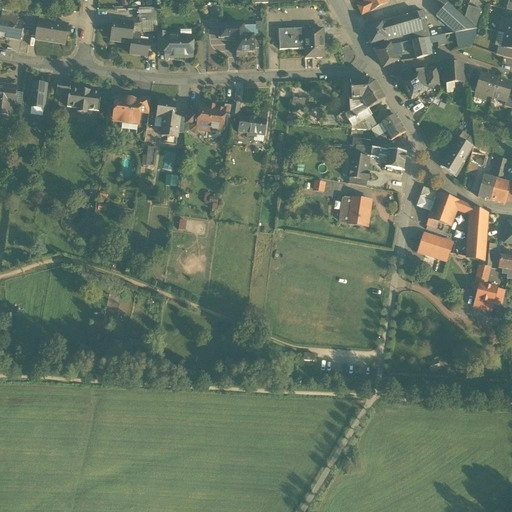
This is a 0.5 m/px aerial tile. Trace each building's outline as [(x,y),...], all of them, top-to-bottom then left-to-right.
[(362,0),(364,3),(369,12),(387,2),(386,2),(385,0),(362,0)] [(361,16),(369,12),(364,3),(357,7),(361,16)] [(476,30),(447,4),(444,7),(435,16),(455,34),(476,30)] [(3,6),(1,14),(11,16),(13,8),(3,6)] [(208,16),(219,16),(218,7),(208,7),(208,16)] [(464,19),(475,29),(480,11),(467,8),(464,19)] [(138,10),(139,21),(142,21),(157,21),(156,9),(138,10)] [(508,21),(511,21),(511,11),(506,10),(503,20),(508,22),(508,21)] [(25,25),(31,26),(33,13),(27,13),(25,25)] [(31,26),(37,27),(38,22),(40,13),(33,13),(31,26)] [(404,35),(412,33),(421,30),(417,16),(417,13),(399,19),(404,35)] [(1,15),(0,20),(0,22),(12,25),(13,22),(17,23),(18,17),(11,16),(1,14),(1,15)] [(423,14),(417,16),(421,30),(424,39),(430,39),(430,38),(423,14)] [(386,41),(404,35),(399,19),(381,24),(386,41)] [(111,41),(131,43),(132,34),(134,23),(114,21),(111,41)] [(157,34),(157,21),(142,21),(142,34),(157,34)] [(23,24),(17,23),(13,22),(12,25),(0,22),(0,33),(6,35),(5,39),(20,42),(23,24)] [(35,41),(64,46),(68,26),(38,22),(37,27),(35,41)] [(365,29),(370,45),(386,41),(381,24),(365,29)] [(290,28),(269,29),(270,61),(283,61),(283,59),(290,59),(290,63),(302,63),(302,58),(309,58),(309,60),(322,59),(320,27),(299,28),(299,26),(290,26),(290,28)] [(235,39),(235,54),(247,54),(254,54),(253,37),(257,37),(257,32),(255,32),(255,27),(219,28),(220,40),(235,39)] [(424,39),(421,30),(412,33),(415,41),(423,40),(424,39)] [(476,30),(455,34),(457,49),(472,46),(477,30),(476,30)] [(180,32),(180,38),(180,41),(191,41),(191,32),(180,32)] [(494,47),(497,48),(498,47),(502,48),(505,35),(497,33),(494,47)] [(140,35),(132,34),(131,43),(129,56),(148,58),(150,43),(139,42),(140,35)] [(157,52),(166,52),(165,38),(166,38),(166,34),(157,34),(157,52)] [(511,36),(505,35),(502,48),(511,50),(511,36)] [(437,37),(437,42),(438,47),(447,45),(445,36),(437,37)] [(191,45),(191,41),(180,41),(180,38),(166,38),(165,38),(166,52),(166,59),(191,58),(191,54),(193,52),(193,48),(191,45)] [(434,56),(431,43),(430,39),(424,39),(423,40),(427,57),(434,56)] [(416,60),(427,57),(423,40),(415,41),(412,41),(416,60)] [(399,44),(390,46),(395,57),(402,56),(399,44)] [(397,62),(395,57),(390,46),(375,53),(383,69),(397,62)] [(503,58),(511,60),(511,50),(502,48),(498,47),(497,48),(496,56),(503,58)] [(444,66),(445,84),(454,83),(462,83),(463,83),(462,76),(461,65),(444,66)] [(415,71),(416,76),(417,75),(427,91),(432,87),(439,86),(437,68),(415,71)] [(391,78),(396,88),(401,85),(401,84),(406,81),(400,72),(391,78)] [(427,91),(417,75),(416,76),(406,81),(401,84),(401,85),(411,101),(427,91)] [(487,98),(492,99),(497,81),(497,80),(481,75),(478,83),(475,94),(487,98)] [(344,117),(351,128),(371,116),(367,110),(384,100),(375,84),(368,80),(349,81),(351,100),(353,100),(354,112),(349,114),(345,117),(344,117)] [(469,92),(475,94),(478,83),(469,80),(469,88),(469,92)] [(502,83),(497,81),(492,99),(505,103),(506,103),(507,97),(511,84),(504,82),(502,83)] [(56,96),(68,97),(69,91),(70,91),(70,84),(58,82),(56,96)] [(454,83),(445,84),(446,94),(453,94),(452,90),(454,90),(454,83)] [(30,108),(43,109),(45,96),(46,86),(43,86),(31,85),(30,92),(27,92),(26,98),(29,98),(29,104),(28,108),(30,108)] [(0,115),(10,117),(11,107),(13,108),(13,107),(14,94),(15,89),(0,87),(0,115)] [(77,114),(87,115),(87,111),(98,113),(100,95),(90,93),(80,91),(80,92),(70,91),(69,91),(68,97),(66,109),(77,110),(77,114)] [(14,94),(13,107),(21,108),(22,95),(14,94)] [(487,98),(475,94),(473,100),(485,103),(487,98)] [(121,123),(137,125),(139,114),(140,102),(140,101),(116,98),(115,101),(113,118),(122,119),(121,123)] [(139,114),(148,115),(150,100),(140,98),(140,101),(140,102),(139,114)] [(298,100),(297,110),(304,110),(306,99),(298,98),(298,100)] [(156,118),(163,119),(173,121),(173,120),(176,104),(158,102),(157,112),(156,118)] [(30,108),(28,108),(29,104),(23,103),(22,115),(30,116),(30,108)] [(230,117),(238,118),(240,106),(231,105),(231,107),(230,117)] [(223,111),(222,118),(229,119),(230,117),(231,107),(224,106),(223,111)] [(43,117),(43,109),(30,108),(30,116),(43,117)] [(211,132),(217,132),(219,130),(220,125),(221,125),(222,118),(223,111),(200,108),(199,113),(197,125),(197,128),(198,129),(199,130),(207,131),(209,129),(211,132)] [(187,111),(186,120),(185,124),(188,124),(197,125),(199,113),(187,111)] [(340,126),(351,128),(344,117),(345,117),(344,114),(336,119),(340,126)] [(253,139),(255,139),(255,136),(263,137),(266,116),(254,115),(253,119),(240,118),(238,134),(247,135),(246,138),(253,139)] [(351,130),(368,131),(376,126),(371,116),(351,128),(351,130)] [(380,124),(381,124),(387,136),(391,142),(405,133),(395,116),(380,124)] [(163,119),(156,118),(156,120),(155,128),(162,129),(163,119)] [(179,121),(173,120),(173,121),(163,119),(162,129),(161,137),(177,139),(177,134),(178,131),(179,121)] [(184,132),(185,124),(186,120),(179,119),(179,121),(178,131),(184,132)] [(197,128),(197,125),(188,124),(188,128),(189,132),(194,136),(197,135),(198,129),(197,128)] [(379,141),(387,136),(381,124),(377,127),(372,129),(379,141)] [(136,133),(136,125),(123,125),(123,133),(136,133)] [(462,133),(458,139),(472,148),(473,147),(472,139),(462,133)] [(371,149),(375,149),(376,143),(354,139),(352,146),(353,147),(355,147),(360,147),(371,149)] [(440,167),(455,177),(472,148),(458,139),(440,167)] [(360,147),(355,147),(354,157),(367,159),(370,160),(370,158),(371,149),(360,147)] [(473,147),(471,154),(485,157),(487,151),(473,147)] [(379,159),(379,156),(380,150),(377,150),(375,149),(371,149),(370,158),(379,159)] [(147,167),(154,168),(156,153),(149,152),(147,167)] [(405,155),(388,152),(387,158),(386,165),(385,168),(386,168),(387,171),(391,172),(393,170),(402,171),(405,155)] [(477,167),(483,168),(485,157),(471,154),(469,165),(477,167)] [(387,158),(379,156),(379,159),(378,163),(386,165),(387,158)] [(352,157),(350,168),(348,178),(349,178),(367,182),(368,174),(365,173),(367,159),(354,157),(352,157)] [(497,159),(492,179),(496,180),(502,182),(503,176),(507,161),(497,159)] [(469,165),(467,170),(475,172),(475,174),(477,167),(469,165)] [(176,177),(166,176),(165,186),(174,188),(176,177)] [(477,198),(490,201),(496,180),(492,179),(492,180),(490,180),(490,178),(483,177),(477,198)] [(348,185),(366,188),(367,182),(349,178),(348,185)] [(502,182),(496,180),(490,201),(503,205),(505,198),(505,199),(508,190),(507,190),(509,184),(502,182)] [(326,184),(314,182),(312,192),(324,194),(326,184)] [(427,226),(434,228),(436,223),(450,228),(454,217),(460,202),(437,193),(427,219),(429,220),(427,226)] [(340,224),(348,225),(350,209),(349,209),(350,199),(344,198),(340,224)] [(370,202),(350,199),(349,209),(350,209),(348,225),(365,227),(367,211),(368,212),(370,202)] [(454,217),(469,223),(470,207),(460,202),(454,217)] [(486,214),(470,207),(469,223),(466,259),(483,262),(484,244),(486,214)] [(186,221),(180,220),(178,230),(185,231),(186,221)] [(419,253),(446,262),(452,245),(424,236),(419,253)] [(31,247),(31,237),(19,237),(19,247),(31,247)] [(490,268),(492,251),(495,251),(496,246),(485,244),(483,267),(490,268)] [(498,269),(502,270),(511,271),(511,257),(500,256),(498,269)] [(472,291),(477,293),(480,285),(485,286),(490,268),(483,267),(479,266),(474,284),(473,288),(472,291)] [(511,280),(511,271),(502,270),(502,275),(507,275),(506,280),(511,280)] [(496,289),(485,286),(480,285),(477,293),(475,302),(476,302),(475,309),(489,313),(491,306),(492,306),(496,289)] [(492,306),(501,309),(505,292),(496,289),(492,306)] [(427,363),(430,373),(440,370),(437,360),(427,363)]
